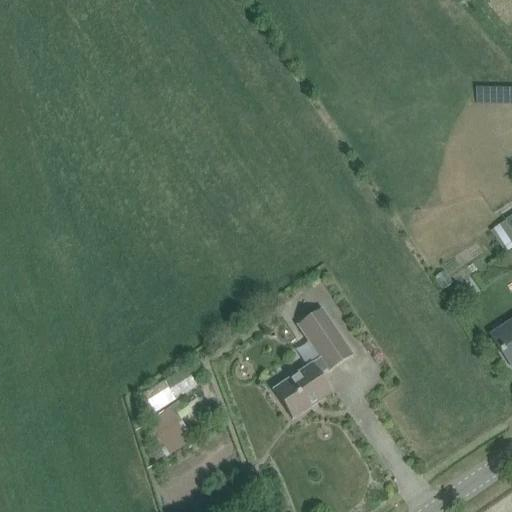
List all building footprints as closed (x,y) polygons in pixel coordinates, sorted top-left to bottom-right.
[(511,109),(511,86),(483,87),(484,110),(511,109)] [(511,248),(511,217),(505,222),(490,232),(505,253),(511,248)] [(453,275),(442,282),(451,295),(461,288),(453,275)] [(352,357),(341,340),(321,310),(297,326),(320,360),(272,391),(280,404),(292,420),(331,394),(318,375),(326,370),(328,373),(352,357)] [(511,324),(492,337),(505,355),(511,366),(511,324)] [(182,422),(181,421),(191,413),(183,402),(173,409),(172,408),(145,426),(154,440),(182,422)]
